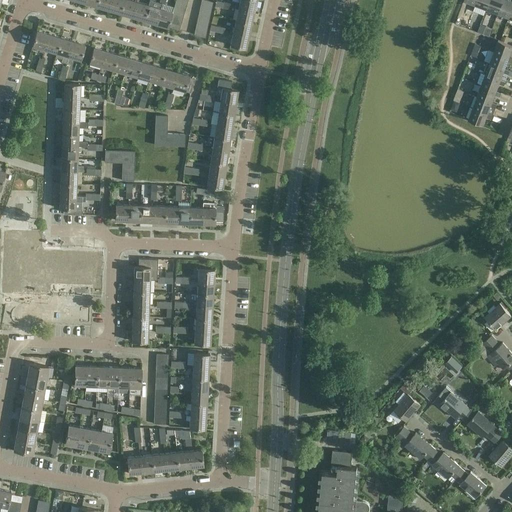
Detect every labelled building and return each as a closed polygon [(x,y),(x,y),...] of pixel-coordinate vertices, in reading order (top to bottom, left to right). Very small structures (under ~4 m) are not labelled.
[(108,9),(110,0),(97,0),(96,6),(108,9)] [(119,13),(123,0),(110,0),(108,9),(119,13)] [(131,16),(136,1),(132,0),(123,0),(119,13),(131,16)] [(254,11),(255,0),(239,0),(238,7),(254,11)] [(487,8),(489,0),(476,0),(475,4),(487,8)] [(498,12),(502,0),(489,0),(487,8),(498,12)] [(509,16),(511,8),(511,0),(509,0),(502,0),(498,12),(509,16)] [(143,19),(148,5),(136,1),(131,16),(143,19)] [(167,26),(169,20),(171,14),(173,9),(173,7),(161,3),(159,8),(155,23),(167,27),(167,26)] [(184,12),(185,6),(174,3),(173,7),(173,9),(184,12)] [(210,13),(211,7),(200,4),(199,10),(210,13)] [(155,23),(159,8),(148,5),(143,19),(155,23)] [(251,23),(254,11),(238,7),(235,19),(251,23)] [(182,18),(184,12),(173,9),(171,14),(182,18)] [(209,19),(210,13),(199,10),(197,16),(209,19)] [(180,23),(182,18),(171,14),(169,20),(180,23)] [(207,25),(209,19),(197,16),(196,22),(207,25)] [(248,35),(251,23),(235,19),(233,31),(248,35)] [(179,29),(180,23),(169,20),(167,26),(179,29)] [(206,31),(207,25),(196,22),(195,28),(206,31)] [(205,37),(206,31),(195,28),(194,34),(205,37)] [(44,49),(48,33),(36,30),(32,45),(44,49)] [(246,47),(248,35),(233,31),(230,44),(246,47)] [(56,52),(60,37),(48,33),(44,49),(56,52)] [(66,62),(68,56),(72,40),(60,37),(56,52),(54,58),(66,62)] [(493,51),(508,56),(511,50),(511,44),(498,39),(493,51)] [(72,40),(68,56),(80,59),(84,44),(72,40)] [(101,65),(106,50),(94,47),(89,62),(101,65)] [(113,69),(117,54),(106,50),(101,65),(113,69)] [(511,61),(511,57),(508,56),(493,51),(489,62),(504,68),(507,61),(511,63),(511,61)] [(125,72),(129,57),(117,54),(113,69),(125,72)] [(137,76),(141,61),(129,57),(125,72),(137,76)] [(149,79),(153,64),(141,61),(137,76),(149,79)] [(509,70),(504,68),(489,62),(485,73),(500,79),(502,72),(507,74),(509,70)] [(161,83),(165,68),(153,64),(149,79),(161,83)] [(173,86),(177,71),(165,68),(161,83),(173,86)] [(177,71),(173,86),(185,90),(189,75),(177,71)] [(505,81),(500,79),(485,73),(481,84),(496,90),(498,83),(503,85),(505,81)] [(219,100),(235,102),(237,89),(230,88),(231,80),(218,78),(217,87),(221,87),(219,100)] [(63,96),(79,96),(80,83),(64,83),(63,96)] [(501,92),(496,90),(481,84),(476,96),(491,101),(494,95),(499,97),(501,92)] [(79,109),(79,96),(63,96),(63,108),(79,109)] [(496,103),(491,101),(476,96),(472,107),(487,113),(489,106),(495,108),(496,103)] [(233,114),(235,102),(219,100),(217,112),(233,114)] [(492,115),(487,113),(472,107),(468,118),(483,124),(485,117),(490,119),(492,115)] [(78,121),(79,109),(63,108),(62,121),(78,121)] [(231,127),(233,114),(217,112),(216,124),(231,127)] [(62,121),(62,133),(78,134),(78,127),(87,127),(87,121),(78,121),(62,121)] [(230,139),(231,127),(216,124),(214,137),(230,139)] [(154,126),(154,144),(166,144),(166,132),(167,127),(154,126)] [(62,133),(61,146),(77,146),(80,146),(87,146),(87,141),(78,140),(78,134),(62,133)] [(228,151),(230,139),(214,137),(212,149),(228,151)] [(61,146),(61,158),(77,159),(77,151),(80,151),(80,146),(77,146),(61,146)] [(117,149),(116,161),(122,162),(134,162),(135,150),(117,149)] [(226,163),(228,151),(212,149),(210,161),(226,163)] [(77,166),(77,159),(61,158),(60,171),(77,171),(83,171),(83,166),(77,166)] [(224,175),(226,163),(210,161),(208,173),(224,175)] [(76,184),(77,171),(60,171),(60,183),(76,184)] [(222,188),(224,175),(208,173),(206,186),(222,188)] [(76,196),(76,184),(60,183),(60,195),(76,196)] [(60,195),(59,208),(63,208),(63,214),(81,215),(81,209),(75,208),(75,201),(81,202),(82,196),(76,196),(60,195)] [(128,204),(128,220),(140,221),(140,204),(134,204),(134,199),(128,199),(128,204)] [(177,206),(177,222),(189,222),(190,206),(190,202),(178,202),(177,206)] [(214,220),(222,220),(223,205),(215,205),(215,202),(202,202),(202,207),(202,223),(214,223),(214,220)] [(128,220),(128,204),(115,204),(115,220),(128,220)] [(152,221),(153,205),(140,204),(140,221),(152,221)] [(165,221),(165,205),(153,205),(152,221),(165,221)] [(177,222),(177,206),(165,205),(165,221),(177,222)] [(202,223),(202,207),(190,206),(189,222),(202,223)] [(5,230),(3,291),(28,292),(28,280),(91,282),(92,251),(29,249),(30,231),(5,230)] [(157,280),(157,259),(138,258),(138,266),(134,266),(134,279),(150,279),(157,280)] [(198,281),(214,282),(214,269),(198,268),(198,281)] [(149,292),(150,279),(134,279),(133,291),(149,292)] [(213,294),(214,282),(198,281),(197,293),(213,294)] [(149,304),(149,292),(133,291),(133,303),(149,304)] [(212,307),(213,294),(197,293),(196,306),(212,307)] [(148,316),(149,304),(133,303),(132,316),(148,316)] [(494,330),(505,320),(510,316),(499,303),(483,317),(494,330)] [(211,319),(212,307),(196,306),(195,318),(211,319)] [(148,329),(148,316),(132,316),(132,328),(148,329)] [(211,331),(211,319),(195,318),(195,330),(211,331)] [(148,341),(148,329),(132,328),(131,341),(148,341)] [(210,344),(211,331),(195,330),(194,343),(210,344)] [(485,348),(494,340),(490,335),(481,343),(485,348)] [(485,348),(479,353),(483,359),(486,356),(494,365),(496,363),(502,370),(506,366),(510,371),(511,369),(511,354),(501,342),(498,345),(494,340),(485,348)] [(193,365),(208,366),(209,354),(193,353),(193,365)] [(27,373),(46,377),(48,365),(29,362),(27,373)] [(85,384),(86,365),(75,365),(74,384),(85,384)] [(96,384),(97,366),(86,365),(85,384),(96,384)] [(208,379),(208,366),(193,365),(192,378),(208,379)] [(107,385),(108,366),(97,366),(96,384),(107,385)] [(107,385),(107,387),(113,388),(113,395),(118,395),(118,385),(119,366),(108,366),(107,385)] [(129,386),(130,367),(119,366),(118,385),(129,386)] [(140,394),(141,386),(141,367),(130,367),(129,386),(129,393),(140,394)] [(44,387),(46,377),(27,373),(25,384),(44,387)] [(208,379),(192,378),(184,377),(184,390),(191,390),(207,391),(208,379)] [(42,398),(44,387),(25,384),(23,395),(42,398)] [(455,395),(450,391),(451,390),(446,386),(435,399),(440,403),(439,403),(455,417),(457,414),(462,419),(470,409),(465,405),(466,404),(461,399),(463,397),(457,393),(455,395)] [(206,403),(207,391),(191,390),(190,403),(206,403)] [(394,410),(390,415),(398,421),(402,416),(406,420),(420,404),(407,393),(393,409),(394,410)] [(40,409),(42,398),(23,395),(21,406),(40,409)] [(206,416),(206,403),(190,403),(190,415),(206,416)] [(38,420),(40,409),(21,406),(19,417),(38,420)] [(490,438),(497,428),(493,425),(494,423),(478,410),(475,413),(470,409),(462,419),(467,422),(466,423),(483,437),(485,434),(490,438)] [(205,429),(206,416),(190,415),(189,428),(205,429)] [(36,431),(38,420),(19,417),(17,427),(36,431)] [(76,445),(79,426),(68,424),(65,443),(76,445)] [(87,447),(90,428),(79,426),(76,445),(87,447)] [(400,439),(408,430),(403,426),(395,435),(400,439)] [(34,442),(36,431),(17,427),(15,438),(34,442)] [(98,448),(101,430),(90,428),(87,447),(98,448)] [(497,428),(490,438),(494,442),(502,432),(497,428)] [(101,430),(98,448),(109,451),(112,432),(101,430)] [(408,430),(400,439),(405,443),(404,445),(420,458),(423,455),(428,459),(435,450),(430,446),(431,445),(415,432),(413,434),(408,430)] [(32,453),(34,442),(15,438),(13,449),(32,453)] [(502,467),(511,454),(511,447),(503,439),(489,455),(502,467)] [(188,451),(190,467),(203,466),(201,450),(188,451)] [(461,472),(463,470),(458,465),(442,451),(440,454),(435,450),(428,459),(432,463),(431,464),(447,478),(450,474),(455,478),(461,472)] [(178,468),(190,467),(188,451),(176,452),(178,468)] [(166,469),(178,468),(176,452),(164,454),(166,469)] [(153,471),(166,469),(164,454),(152,455),(153,471)] [(141,472),(153,471),(152,455),(139,456),(141,472)] [(128,473),(141,472),(139,456),(127,457),(128,473)] [(398,511),(399,510),(401,511),(403,496),(388,494),(386,509),(390,509),(389,511),(367,511),(369,511),(370,508),(369,505),(367,503),(364,502),(353,500),(357,466),(338,465),(334,465),(332,465),(331,466),(332,468),(333,469),(340,470),(340,473),(322,472),(318,511),(398,511)] [(461,472),(455,478),(460,482),(459,484),(475,498),(486,485),(470,471),(468,474),(463,470),(461,472)] [(7,507),(8,506),(9,500),(10,494),(10,491),(0,488),(0,507),(0,505),(7,507)] [(10,494),(9,500),(21,503),(22,496),(10,494)]
